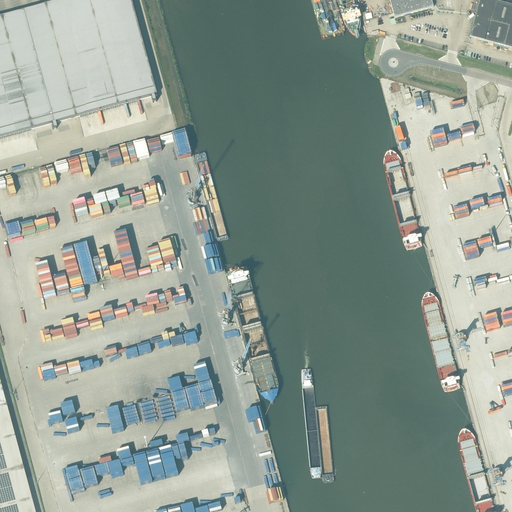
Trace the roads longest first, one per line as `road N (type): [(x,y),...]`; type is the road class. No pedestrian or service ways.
road 1 (unknown): [(115,387),(65,193),(146,174),(169,180),(265,511)]
road 2 (unknown): [(115,387),(148,511)]
road 3 (unclassified): [(511,85),(410,58),(392,63)]
